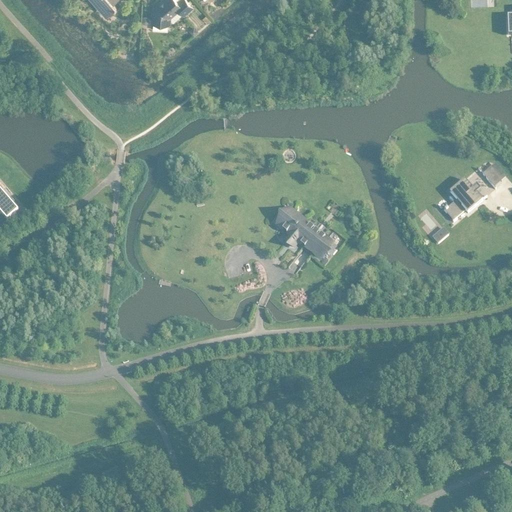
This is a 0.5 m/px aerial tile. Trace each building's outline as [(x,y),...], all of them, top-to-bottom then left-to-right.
[(95,0),(108,15),(114,19),(121,13),(117,9),(126,2),(124,0),(95,0)] [(183,16),(188,22),(197,14),(187,3),(181,8),(174,0),(173,0),(167,5),(168,7),(157,16),(156,29),(172,30),(173,25),(183,16)] [(481,183),(475,188),(468,179),(456,191),(461,197),(451,206),(450,205),(448,206),(449,207),(448,208),(457,219),(470,208),(472,210),(485,199),(480,193),(485,188),(481,183)] [(0,182),(0,205),(11,218),(22,209),(0,182)] [(319,228),(320,227),(319,227),(317,226),(318,226),(317,225),(317,226),(314,223),(314,222),(313,223),(298,211),(286,226),(287,227),(286,227),(287,228),(287,227),(290,229),(290,230),(291,231),(291,230),(294,232),(290,238),(292,240),(293,239),(296,241),(295,242),(298,244),(302,239),(305,241),(304,242),(305,242),(309,244),(308,245),(309,245),(318,252),(324,256),(336,241),(330,236),(329,235),(329,234),(328,235),(325,232),(325,231),(324,232),(323,231),(323,230),(322,230),(319,228)] [(440,232),(436,235),(442,241),(445,239),(440,232)]
